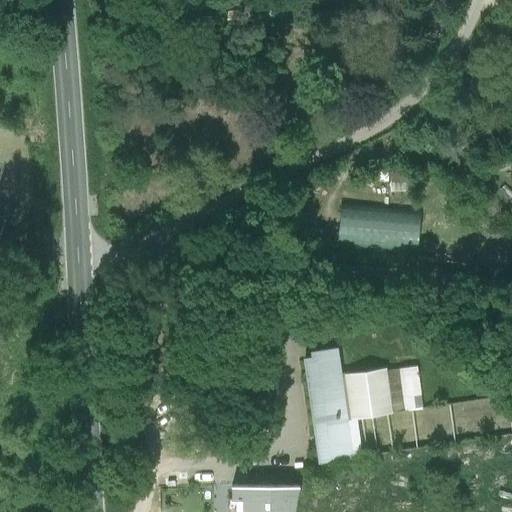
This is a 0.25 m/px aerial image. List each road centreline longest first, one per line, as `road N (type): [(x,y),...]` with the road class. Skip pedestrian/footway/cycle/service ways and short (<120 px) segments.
road 1 (unclassified): [(478,0),(453,52),(388,121),(136,249),(77,256)]
road 2 (track): [(136,249),(511,287)]
road 3 (secondary): [(77,256),(64,0)]
road 4 (secondary): [(89,511),(77,256)]
